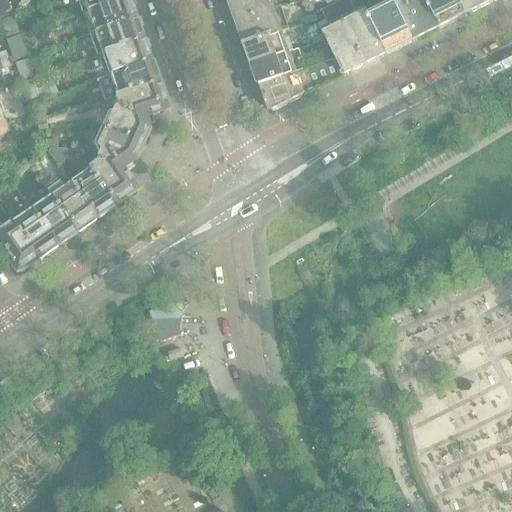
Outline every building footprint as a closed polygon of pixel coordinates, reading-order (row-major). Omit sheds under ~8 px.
[(0,0),(0,15),(10,12),(5,0),(0,0)] [(122,0),(80,0),(85,13),(122,0)] [(133,20),(130,12),(133,8),(130,1),(125,0),(122,0),(85,13),(88,21),(93,34),(133,20)] [(278,10),(274,0),(232,0),(228,1),(232,11),(231,15),(233,20),(236,23),(236,24),(276,9),(276,10),(278,10)] [(384,49),(369,19),(359,0),(332,0),(334,3),(335,6),(357,49),(366,66),(387,55),(384,49)] [(438,30),(423,0),(391,0),(395,6),(369,19),(384,49),(387,55),(438,30)] [(490,4),(487,0),(423,0),(438,30),(490,4)] [(357,49),(335,6),(321,12),(324,18),(331,31),(323,35),(325,41),(331,54),(335,61),(343,77),(366,66),(357,49)] [(281,9),(278,10),(276,10),(276,9),(236,24),(237,25),(236,29),(238,34),(240,36),(244,45),(288,30),(281,9)] [(73,17),(71,10),(61,14),(63,20),(73,17)] [(316,22),(313,15),(300,19),(302,27),(316,22)] [(18,35),(12,17),(0,21),(0,26),(4,39),(18,35)] [(140,43),(137,33),(140,29),(138,22),(133,21),(133,20),(93,34),(99,53),(100,56),(140,43)] [(289,54),(282,34),(289,31),(288,30),(244,45),(247,55),(246,58),(248,64),(251,66),(251,67),(289,54)] [(325,41),(323,35),(310,40),(312,46),(325,41)] [(26,57),(18,37),(5,42),(13,62),(26,57)] [(147,61),(145,54),(148,51),(145,43),(140,43),(100,56),(108,78),(149,63),(148,60),(147,61)] [(305,72),(298,51),(289,54),(251,67),(252,68),(251,72),(253,77),(256,79),(259,88),(305,72)] [(34,77),(27,59),(13,64),(20,83),(34,77)] [(10,68),(8,63),(7,60),(0,62),(0,63),(2,71),(10,68)] [(304,97),(343,77),(335,61),(325,65),(305,72),(259,88),(266,110),(272,112),(304,97)] [(159,83),(153,66),(149,64),(149,63),(108,78),(115,98),(112,99),(159,83)] [(37,99),(32,81),(23,84),(28,102),(37,99)] [(150,116),(157,114),(166,111),(161,98),(163,94),(159,83),(112,99),(116,109),(112,111),(103,130),(142,147),(148,134),(146,131),(147,130),(146,128),(152,126),(150,119),(151,119),(150,116)] [(132,170),(128,164),(132,162),(133,161),(136,160),(142,147),(103,130),(95,149),(98,153),(94,161),(96,164),(87,170),(113,209),(123,202),(124,198),(135,191),(125,177),(128,175),(127,174),(132,170)] [(49,151),(48,154),(57,168),(58,169),(63,165),(66,160),(66,153),(49,151)] [(113,209),(87,170),(69,183),(95,222),(113,209)] [(95,222),(69,183),(60,189),(55,182),(43,190),(48,197),(74,236),(95,222)] [(74,236),(48,197),(29,210),(55,249),(74,236)] [(55,249),(29,210),(9,224),(36,263),(55,249)] [(398,251),(382,213),(363,221),(380,259),(398,251)] [(36,263),(9,224),(7,221),(0,225),(0,226),(1,229),(0,230),(0,252),(14,273),(20,274),(36,263)] [(180,328),(180,321),(184,318),(180,314),(184,310),(181,305),(175,307),(173,305),(149,314),(159,344),(180,336),(179,335),(180,328)] [(183,358),(180,349),(167,354),(170,362),(183,358)]
